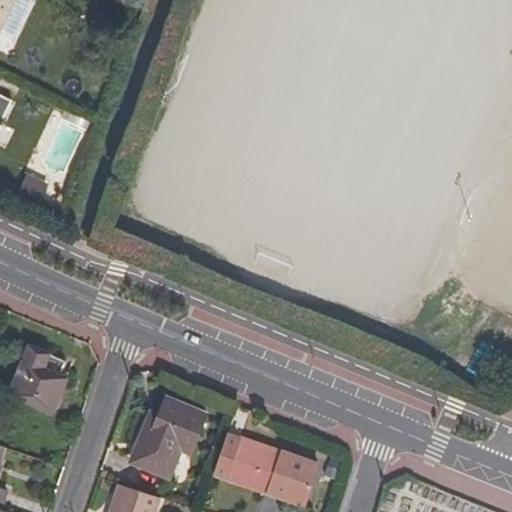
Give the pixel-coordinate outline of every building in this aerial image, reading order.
[(0,0),(0,27),(1,28),(14,0),(0,0)] [(51,171),(28,161),(21,177),(44,187),(51,171)] [(55,414),(67,379),(41,371),(46,357),(27,350),(11,400),(55,414)] [(191,453),(206,414),(165,398),(158,416),(158,421),(148,418),(132,461),(170,477),(182,449),(191,453)] [(315,466),(276,452),(225,434),(211,474),(262,492),(262,493),(301,506),(315,466)] [(480,511),(424,478),(412,499),(409,490),(396,511),(480,511)] [(152,511),(158,497),(118,484),(109,511),(152,511)] [(222,511),(229,491),(212,486),(205,509),(213,511),(222,511)]
